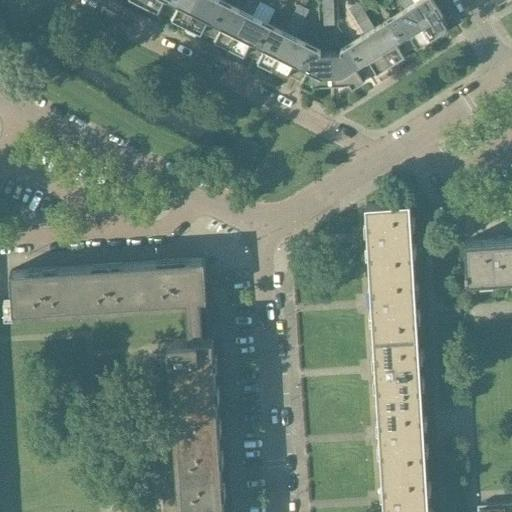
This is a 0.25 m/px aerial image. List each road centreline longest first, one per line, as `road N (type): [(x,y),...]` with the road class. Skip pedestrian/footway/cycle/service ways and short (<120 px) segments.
road 1 (residential): [(378,159),(62,0)]
road 2 (residential): [(264,228),(0,94)]
road 3 (residential): [(264,228),(279,511)]
road 4 (residential): [(378,159),(510,76)]
road 5 (residential): [(264,228),(378,159)]
